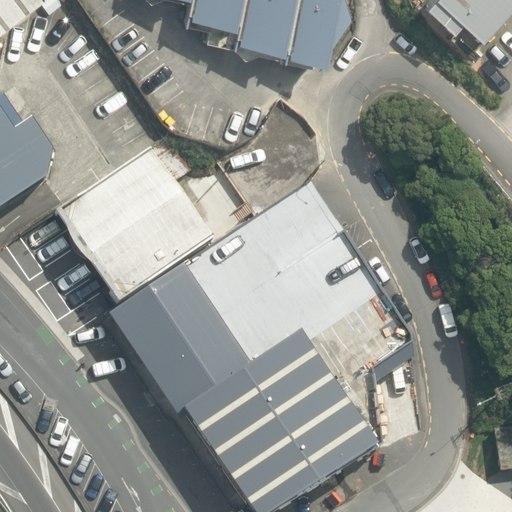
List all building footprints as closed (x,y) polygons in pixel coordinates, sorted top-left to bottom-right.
[(0,0),(0,30),(40,0),(0,0)] [(145,0),(146,0),(181,0),(177,21),(203,27),(201,39),(229,45),(240,56),(254,51),(308,65),(313,60),(317,61),(322,44),(346,16),(341,0),(145,0)] [(511,2),(511,0),(422,0),(420,4),(448,31),(457,21),(477,39),(511,2)] [(0,205),(42,178),(49,150),(28,119),(21,122),(2,95),(0,95),(0,205)] [(155,160),(172,185),(191,171),(174,148),(155,160)] [(155,160),(148,150),(52,216),(63,232),(64,237),(66,245),(69,250),(71,253),(73,256),(79,263),(84,268),(90,273),(116,310),(212,244),(172,185),(155,160)] [(309,181),(182,270),(243,365),(292,332),(370,447),(375,444),(371,385),(410,358),(408,346),(409,345),(408,335),(309,181)] [(270,511),(370,447),(292,332),(243,365),(182,270),(106,318),(171,421),(177,416),(242,511),(270,511)]
